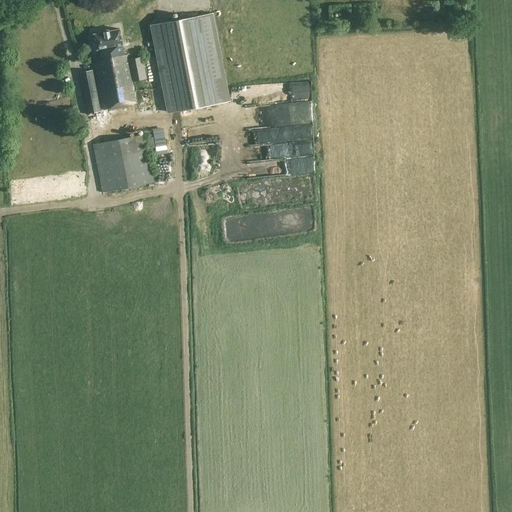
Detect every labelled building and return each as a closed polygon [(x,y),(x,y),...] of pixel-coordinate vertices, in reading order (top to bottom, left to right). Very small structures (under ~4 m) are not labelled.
[(152,25),(169,112),(229,101),(213,13),(152,25)] [(104,110),(150,101),(142,57),(128,59),(127,54),(124,55),(122,45),(119,29),(93,34),(95,41),(92,42),(94,50),(96,50),(97,50),(99,62),(94,63),(104,110)] [(100,111),(92,71),(79,73),(87,113),(100,111)] [(295,124),(296,139),(309,138),(308,123),(295,124)] [(102,192),(153,183),(144,134),(93,144),(102,192)] [(266,176),(310,171),(307,140),(272,144),(274,160),(264,161),(266,176)]
